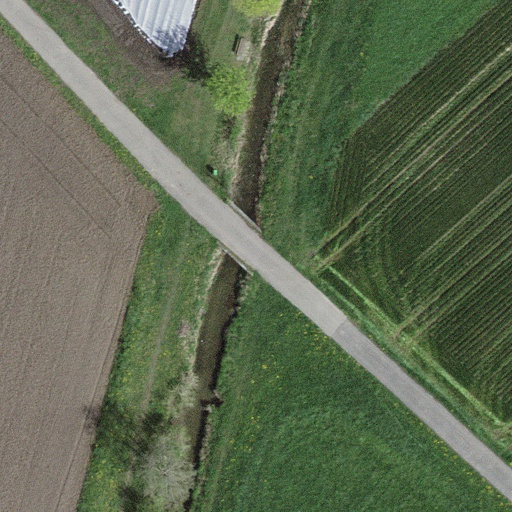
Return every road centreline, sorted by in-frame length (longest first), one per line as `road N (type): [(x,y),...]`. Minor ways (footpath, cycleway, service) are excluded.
road 1 (track): [(511,493),(197,198)]
road 2 (track): [(197,198),(12,0)]
road 3 (track): [(197,198),(245,0)]
